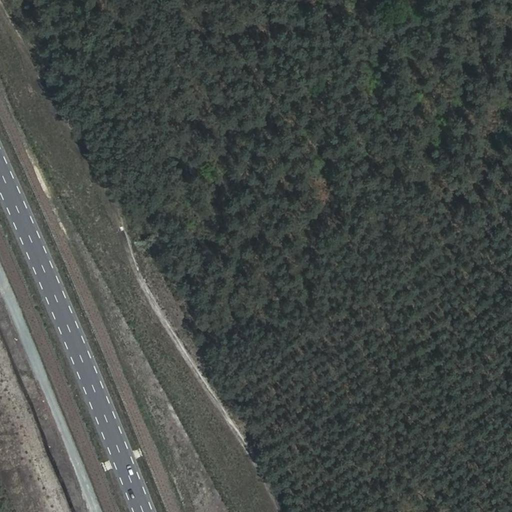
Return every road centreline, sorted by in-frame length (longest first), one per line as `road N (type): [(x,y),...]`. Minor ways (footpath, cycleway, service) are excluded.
road 1 (track): [(3,0),(92,158),(160,310),(284,511)]
road 2 (primary): [(144,511),(0,168)]
road 3 (track): [(0,269),(98,511)]
